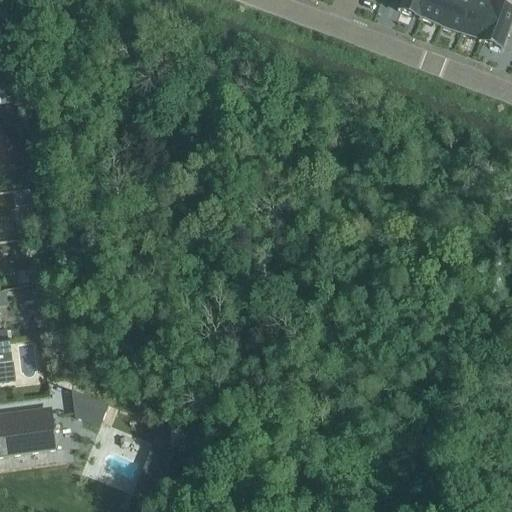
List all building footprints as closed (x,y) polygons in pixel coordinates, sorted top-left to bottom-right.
[(403,0),(399,13),(420,21),(428,0),(403,0)] [(428,0),(420,21),(421,22),(421,21),(441,28),(451,0),(428,0)] [(451,0),(441,28),(461,36),(474,0),(451,0)] [(474,0),(461,36),(480,43),(480,44),(481,44),(497,0),(474,0)] [(511,4),(499,0),(497,0),(481,44),(502,52),(510,31),(511,31),(511,4)] [(12,16),(4,16),(6,32),(14,31),(12,16)] [(13,96),(0,98),(1,106),(14,104),(13,96)] [(0,168),(23,165),(20,145),(0,146),(0,168)] [(7,332),(0,332),(0,341),(8,341),(7,332)] [(0,365),(12,364),(9,342),(0,342),(0,365)] [(109,408),(71,394),(75,421),(100,430),(109,408)] [(50,412),(4,419),(10,460),(56,453),(56,451),(64,450),(62,439),(54,440),(50,412)] [(0,461),(10,460),(4,419),(0,419),(0,461)] [(182,435),(162,427),(134,494),(155,502),(182,435)]
